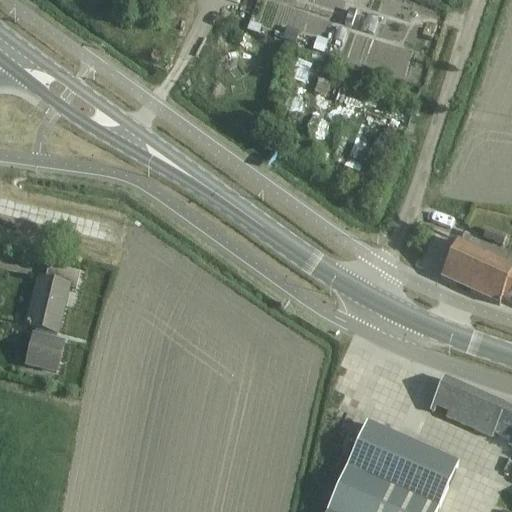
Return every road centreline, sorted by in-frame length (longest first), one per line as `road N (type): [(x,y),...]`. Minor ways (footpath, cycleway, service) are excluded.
road 1 (secondary): [(363,295),(4,47)]
road 2 (unclassified): [(479,0),(413,194),(363,295)]
road 3 (secondary): [(511,357),(363,295)]
